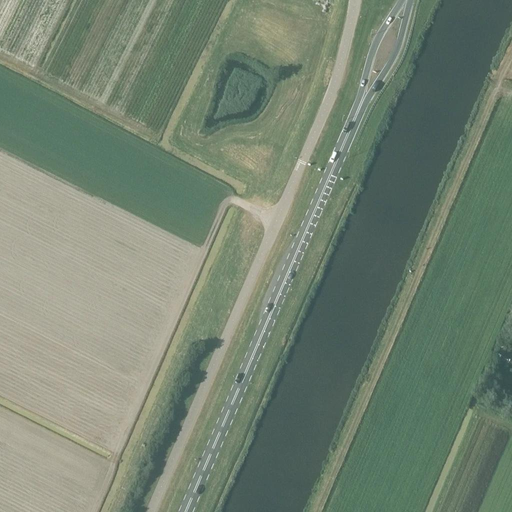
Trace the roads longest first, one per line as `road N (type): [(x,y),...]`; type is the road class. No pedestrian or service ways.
road 1 (unclassified): [(354,0),(331,93),(149,511)]
road 2 (track): [(316,511),(511,49)]
road 3 (primary): [(185,511),(359,106)]
road 4 (track): [(276,218),(224,204),(92,511)]
road 5 (track): [(0,56),(154,137)]
road 6 (track): [(0,413),(110,468)]
